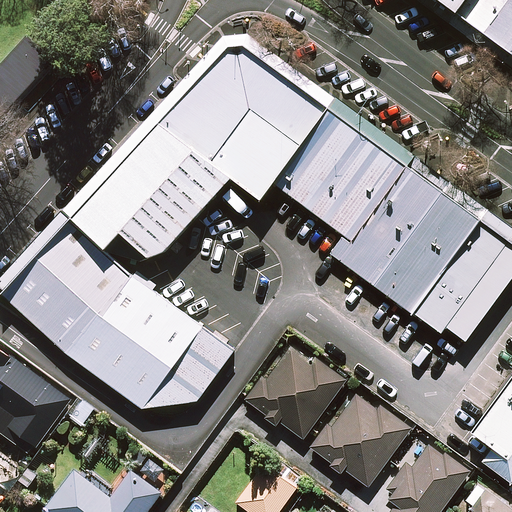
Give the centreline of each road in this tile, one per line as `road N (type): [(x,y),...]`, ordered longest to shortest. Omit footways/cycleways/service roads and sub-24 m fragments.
road 1 (residential): [(0,235),(174,37),(197,0)]
road 2 (tertiary): [(511,145),(316,0)]
